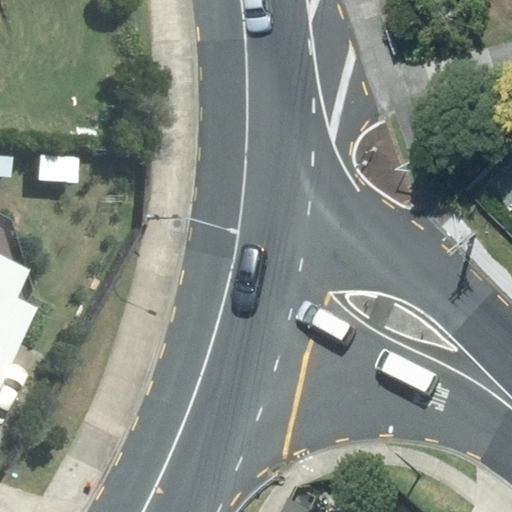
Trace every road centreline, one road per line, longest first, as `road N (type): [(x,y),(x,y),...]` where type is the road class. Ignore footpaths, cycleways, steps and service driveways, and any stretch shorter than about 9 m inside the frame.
road 1 (residential): [(245,209),(363,241),(427,281),(474,324),(511,375)]
road 2 (residential): [(511,437),(393,389),(205,348)]
road 3 (secondary): [(240,0),(245,209)]
road 4 (secondary): [(205,348),(186,413),(138,511)]
road 5 (secondary): [(245,209),(205,348)]
